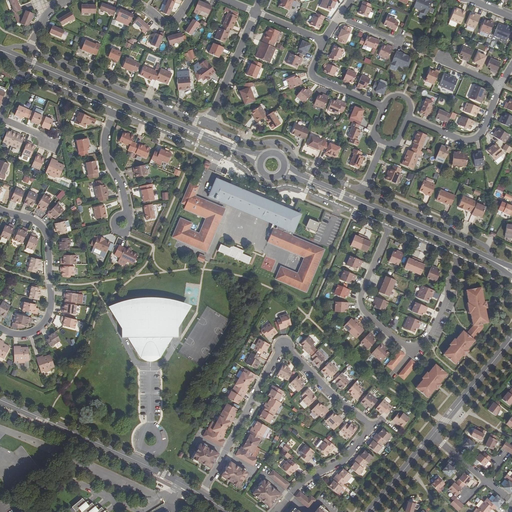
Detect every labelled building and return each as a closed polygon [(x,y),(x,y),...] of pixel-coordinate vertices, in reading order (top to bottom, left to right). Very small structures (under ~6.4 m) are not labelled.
[(12,9),(14,13),(17,12),(21,10),(17,1),(16,0),(9,0),(13,9),(12,9)] [(167,3),(163,13),(169,16),(175,2),(169,0),(166,0),(166,3),(167,3)] [(293,0),(281,0),(279,6),(289,10),(293,0)] [(331,0),(324,0),(321,7),(331,12),(334,6),(336,7),(337,3),(331,0)] [(427,15),(432,2),(429,0),(428,2),(426,0),(425,0),(416,0),(414,7),(421,10),(420,12),(427,15)] [(205,12),(209,14),(212,7),(203,3),(198,1),(196,7),(205,11),(205,12)] [(359,14),(367,17),(371,9),(370,8),(371,5),(364,1),(359,14)] [(109,15),(113,16),(116,9),(107,5),(102,4),(100,10),(110,13),(109,15)] [(81,5),(81,13),(86,13),(96,13),(96,5),(81,5)] [(237,16),(238,13),(225,8),(224,11),(228,13),(222,25),(232,29),(237,17),(237,16)] [(461,24),(466,12),(462,10),(462,11),(458,10),(458,9),(455,8),(450,20),(461,24)] [(126,21),(130,23),(134,15),(125,11),(120,9),(117,15),(127,19),(126,21)] [(20,24),(28,27),(30,23),(33,14),(26,11),(22,21),(20,24)] [(72,21),(75,19),(71,12),(63,17),(58,20),(62,25),(71,20),(72,21)] [(319,29),(324,17),(317,13),(315,17),(314,16),(310,25),(319,29)] [(466,25),(475,28),(480,16),(477,14),(476,16),(471,14),(466,25)] [(383,25),(396,30),(399,23),(395,21),(396,20),(387,16),(383,25)] [(141,31),(144,34),(150,27),(142,21),(139,18),(134,23),(142,30),(141,31)] [(198,27),(200,24),(193,19),(188,28),(185,32),(191,35),(197,27),(198,27)] [(480,31),(489,34),(494,22),(490,20),(490,22),(485,20),(480,31)] [(51,29),(49,33),(61,38),(64,30),(50,24),(48,28),(51,29)] [(493,37),(506,42),(511,30),(507,29),(505,28),(498,25),(493,37)] [(224,43),(229,32),(230,29),(223,26),(222,29),(219,28),(214,39),(224,43)] [(350,33),(351,29),(344,26),(342,30),(341,29),(338,37),(339,38),(337,41),(345,44),(350,33)] [(264,38),(275,43),(279,32),(270,28),(268,32),(267,35),(265,34),(264,38)] [(159,35),(156,34),(151,45),(158,48),(164,34),(160,32),(159,35)] [(167,37),(170,45),(174,43),(184,41),(181,33),(167,37)] [(377,47),(379,41),(367,36),(363,45),(372,49),(373,47),(376,49),(377,47)] [(92,53),(96,55),(100,45),(96,44),(96,45),(85,40),(81,50),(92,54),(92,53)] [(307,53),(311,45),(302,41),(297,53),(305,56),(306,52),(307,53)] [(256,57),(270,63),(276,48),(262,42),(256,57)] [(224,48),(213,43),(209,54),(219,58),(221,51),(222,52),(224,48)] [(378,55),(388,59),(393,47),(389,45),(388,47),(386,47),(382,45),(378,55)] [(335,46),(329,58),(337,62),(338,58),(340,59),(343,50),(335,46)] [(463,47),(459,55),(463,57),(462,59),(468,62),(473,51),(463,47)] [(113,62),(117,64),(122,53),(112,49),(108,57),(114,60),(113,62)] [(399,65),(406,68),(410,57),(403,54),(402,55),(400,54),(400,53),(397,51),(391,64),(398,67),(399,65)] [(477,68),(480,70),(486,57),(478,53),(474,63),(478,65),(477,68)] [(291,54),(286,63),(297,68),(299,62),(301,63),(303,59),(291,54)] [(137,72),(140,64),(126,58),(123,68),(127,69),(129,69),(128,70),(132,72),(133,70),(137,72)] [(196,72),(203,81),(215,72),(206,59),(199,64),(202,68),(196,72)] [(490,59),(487,67),(490,69),(489,71),(496,74),(500,63),(490,59)] [(247,75),(256,79),(260,67),(262,64),(254,61),(252,64),(251,64),(249,68),(250,68),(247,75)] [(337,68),(325,63),(323,66),(326,67),(323,74),(333,78),(337,68)] [(152,80),(152,79),(156,80),(159,72),(144,66),(140,75),(152,80)] [(159,72),(156,80),(160,81),(163,82),(168,84),(172,74),(160,69),(159,72)] [(347,70),(342,83),(346,84),(347,82),(353,85),(357,75),(347,70)] [(427,81),(434,84),(439,72),(435,70),(435,72),(430,70),(426,79),(426,78),(425,78),(425,79),(424,79),(424,80),(425,81),(425,82),(426,82),(427,81)] [(448,76),(444,74),(439,86),(452,92),(458,80),(451,77),(448,76)] [(285,80),(289,89),(302,84),(300,80),(298,81),(297,79),(296,76),(285,80)] [(361,76),(356,88),(360,89),(361,87),(367,90),(372,80),(361,76)] [(185,89),(190,89),(189,78),(177,79),(178,91),(182,90),(182,89),(185,89)] [(375,91),(383,95),(387,86),(375,81),(372,89),(375,90),(375,91)] [(253,83),(243,84),(244,90),(239,91),(241,97),(242,96),(244,100),(243,100),(245,105),(255,101),(250,88),(254,86),(253,83)] [(485,94),(487,90),(475,85),(469,99),(482,103),(484,97),(485,94)] [(296,96),(304,103),(313,93),(310,90),(308,92),(306,90),(303,88),(296,96)] [(314,105),(324,109),(329,97),(325,95),(324,97),(322,96),(318,95),(314,105)] [(343,112),(347,104),(343,102),(339,100),(338,102),(332,100),(328,110),(338,114),(339,112),(339,110),(343,112)] [(480,108),(467,103),(463,111),(475,116),(477,111),(478,112),(480,108)] [(435,108),(424,104),(420,113),(427,116),(428,114),(431,115),(435,108)] [(15,115),(22,118),(23,116),(27,118),(30,110),(19,106),(15,115)] [(254,119),(257,122),(264,117),(267,116),(260,106),(251,112),(255,118),(254,119)] [(350,117),(361,122),(363,118),(361,117),(364,111),(354,107),(350,117)] [(439,110),(435,118),(444,122),(444,121),(447,122),(451,115),(439,110)] [(31,122),(38,125),(39,123),(42,116),(35,112),(31,111),(28,118),(32,120),(31,122)] [(264,117),(272,129),(281,124),(273,112),(267,116),(264,117)] [(85,127),(86,124),(87,121),(88,122),(90,117),(79,113),(74,123),(85,127)] [(511,121),(511,116),(505,114),(504,117),(502,116),(499,122),(509,127),(511,121)] [(42,116),(39,123),(42,124),(42,127),(49,130),(53,120),(46,117),(42,116)] [(458,125),(469,130),(471,125),(473,125),(475,122),(462,116),(458,125)] [(348,137),(356,141),(360,131),(358,130),(359,125),(352,122),(351,127),(352,127),(348,137)] [(256,132),(262,129),(259,123),(253,126),(256,132)] [(291,134),(305,140),(309,130),(295,124),(291,134)] [(493,136),(504,143),(509,136),(499,129),(496,133),(495,132),(493,136)] [(12,133),(11,132),(7,131),(3,142),(11,146),(16,133),(13,131),(12,133)] [(125,150),(131,152),(132,152),(135,143),(132,142),(134,136),(130,135),(127,135),(120,132),(116,141),(127,145),(125,150)] [(415,143),(413,148),(420,151),(427,135),(418,132),(413,143),(415,143)] [(11,146),(19,149),(24,138),(21,136),(19,136),(20,134),(16,133),(11,146)] [(322,151),(326,142),(322,140),(311,136),(307,145),(311,147),(314,148),(318,150),(318,149),(322,151)] [(80,157),(88,155),(87,151),(89,150),(88,146),(88,143),(89,143),(88,140),(87,139),(76,141),(80,157)] [(31,143),(27,142),(22,154),(23,155),(29,158),(30,158),(35,146),(32,145),(31,144),(31,143)] [(330,154),(336,157),(340,148),(330,143),(329,144),(326,142),(322,151),(326,152),(330,154)] [(139,145),(135,143),(132,152),(136,153),(135,154),(146,158),(150,149),(139,144),(139,145)] [(486,150),(494,160),(503,153),(495,143),(493,145),(493,146),(490,149),(490,148),(486,150)] [(509,153),(511,148),(506,144),(502,149),(509,153)] [(437,157),(445,160),(450,148),(447,146),(446,147),(441,145),(437,157)] [(421,156),(423,152),(420,151),(413,148),(412,148),(411,151),(408,150),(406,155),(407,155),(404,161),(404,160),(402,165),(413,169),(419,155),(421,156)] [(159,153),(155,151),(151,159),(156,161),(157,159),(167,164),(171,154),(169,153),(165,151),(160,149),(159,153)] [(354,153),(349,165),(359,169),(364,157),(360,156),(362,152),(354,149),(352,153),(354,153)] [(452,164),(466,166),(468,153),(461,152),(458,152),(454,151),(452,164)] [(475,166),(484,165),(482,151),(478,152),(478,154),(473,155),(475,166)] [(41,155),(37,154),(32,167),(40,170),(45,159),(42,157),(40,157),(41,155)] [(55,176),(59,178),(64,166),(57,163),(51,160),(46,172),(49,174),(49,175),(55,178),(55,176)] [(0,178),(4,180),(10,165),(1,161),(0,162),(0,178)] [(98,173),(97,166),(96,166),(95,161),(86,163),(89,175),(87,175),(88,179),(98,177),(97,173),(98,173)] [(147,175),(145,165),(133,167),(134,172),(135,172),(135,174),(136,177),(147,175)] [(395,184),(401,169),(393,166),(392,170),(389,169),(388,173),(386,179),(395,184)] [(292,232),(293,233),(300,216),(294,213),(232,187),(232,186),(216,179),(209,197),(225,203),(225,202),(278,224),(277,226),(292,232)] [(424,181),(419,191),(424,193),(427,194),(426,194),(430,196),(435,185),(424,181)] [(195,196),(199,187),(190,183),(182,203),(186,205),(184,209),(198,215),(198,216),(205,219),(202,226),(202,227),(199,234),(189,230),(192,224),(180,219),(172,238),(207,252),(215,233),(222,216),(218,214),(217,216),(215,215),(219,206),(210,203),(204,201),(204,200),(195,196)] [(143,202),(154,200),(152,189),(153,188),(152,184),(140,186),(143,202)] [(107,191),(106,191),(106,189),(105,185),(103,185),(97,186),(94,187),(96,198),(97,198),(98,201),(108,200),(107,196),(108,196),(107,191)] [(15,201),(16,202),(19,203),(24,191),(16,188),(15,189),(10,201),(14,202),(15,201)] [(62,190),(56,197),(60,200),(66,193),(62,190)] [(448,204),(451,205),(455,196),(441,190),(436,200),(447,205),(448,204)] [(29,205),(32,206),(37,195),(29,191),(24,204),(27,206),(28,205),(29,205)] [(40,210),(44,212),(51,200),(43,196),(37,207),(40,208),(41,209),(40,210)] [(466,209),(473,212),(476,203),(477,202),(463,196),(458,207),(463,209),(463,208),(466,209)] [(476,215),(482,217),(486,207),(476,203),(473,212),(472,214),(475,216),(476,215)] [(147,220),(155,218),(152,204),(144,206),(147,220)] [(503,213),(511,216),(511,212),(511,206),(506,204),(503,213)] [(52,218),(54,220),(63,211),(56,205),(47,215),(49,218),(50,217),(52,218)] [(96,219),(107,217),(104,205),(93,208),(96,219)] [(223,208),(219,206),(215,215),(217,216),(218,214),(222,216),(225,209),(223,208)] [(319,224),(310,220),(307,227),(313,229),(313,230),(316,231),(317,232),(320,225),(319,224)] [(67,233),(64,221),(54,224),(56,232),(59,231),(60,235),(67,233)] [(0,237),(9,240),(15,226),(11,225),(10,227),(8,227),(5,225),(0,237)] [(279,247),(304,258),(298,274),(284,268),(282,272),(279,270),(277,275),(275,279),(306,292),(324,250),(291,236),(292,232),(277,226),(276,229),(284,233),(279,247)] [(14,240),(22,244),(28,230),(24,228),(23,231),(22,230),(19,229),(14,240)] [(268,242),(279,247),(284,233),(276,229),(273,228),(268,242)] [(26,247),(34,251),(39,239),(36,238),(34,238),(35,235),(32,233),(26,247)] [(351,246),(359,249),(364,237),(360,235),(359,237),(358,237),(355,235),(351,246)] [(101,251),(106,253),(110,243),(104,240),(102,239),(102,238),(98,236),(93,247),(94,248),(101,251)] [(367,252),(371,242),(368,241),(367,240),(367,238),(364,237),(359,249),(367,252)] [(59,250),(69,250),(69,242),(69,238),(61,238),(61,242),(59,242),(59,250)] [(114,255),(133,264),(138,255),(119,245),(114,255)] [(221,245),(218,251),(249,265),(252,258),(243,254),(244,251),(231,246),(230,248),(221,245)] [(389,261),(398,265),(403,253),(399,252),(398,253),(396,252),(393,251),(389,261)] [(60,260),(60,264),(74,264),(74,255),(62,255),(62,259),(62,260),(60,260)] [(346,265),(356,270),(357,267),(358,265),(360,265),(362,261),(350,256),(346,265)] [(28,269),(36,271),(37,267),(39,268),(41,260),(31,258),(29,265),(28,269)] [(404,269),(412,272),(417,260),(414,258),(413,261),(411,260),(408,259),(404,269)] [(420,276),(425,265),(421,264),(420,263),(421,261),(417,260),(412,272),(420,276)] [(436,282),(440,272),(437,271),(435,270),(436,268),(432,266),(426,279),(436,282)] [(62,276),(74,276),(74,267),(61,267),(60,271),(62,271),(62,272),(62,276)] [(340,280),(350,284),(351,281),(352,279),(354,280),(356,276),(344,271),(340,280)] [(396,281),(386,276),(384,279),(384,281),(382,280),(380,283),(392,289),(396,281)] [(389,297),(392,289),(380,283),(379,287),(381,288),(380,289),(379,292),(389,297)] [(334,294),(344,299),(345,296),(346,293),(348,294),(350,290),(338,285),(334,294)] [(431,294),(432,295),(434,291),(421,285),(416,297),(427,302),(429,297),(431,294)] [(39,288),(31,286),(31,290),(29,298),(39,300),(41,292),(38,292),(39,288)] [(463,355),(464,356),(469,351),(467,350),(475,340),(473,339),(476,336),(483,327),(483,324),(488,323),(485,308),(487,308),(486,301),(484,302),(481,287),(466,290),(468,302),(467,303),(469,313),(470,313),(473,326),(467,333),(463,330),(443,354),(455,364),(463,355)] [(65,301),(77,303),(78,294),(73,294),(64,292),(64,296),(65,297),(65,301)] [(383,311),(387,301),(375,296),(373,301),(375,301),(374,303),(372,307),(383,311)] [(0,306),(0,314),(1,315),(0,316),(4,318),(9,308),(10,306),(2,302),(0,306)] [(335,312),(346,313),(346,310),(346,307),(348,307),(348,303),(335,302),(335,312)] [(411,311),(421,316),(423,313),(424,311),(426,311),(427,307),(415,302),(411,311)] [(37,314),(38,310),(37,310),(37,308),(38,305),(26,303),(24,311),(37,314)] [(62,312),(76,314),(77,305),(64,304),(64,307),(64,309),(62,309),(62,312)] [(180,324),(188,311),(183,309),(176,307),(169,305),(162,304),(155,304),(148,304),(141,304),(134,305),(127,306),(120,308),(113,311),(111,312),(112,312),(113,311),(115,315),(114,316),(119,324),(121,324),(122,338),(128,338),(134,347),(135,347),(135,350),(140,358),(160,358),(165,350),(165,347),(166,347),(172,338),(178,338),(178,324),(180,324)] [(277,321),(280,329),(284,328),(283,327),(287,326),(291,324),(288,314),(279,317),(280,320),(277,321)] [(21,329),(22,325),(26,326),(27,323),(27,321),(30,322),(31,318),(17,315),(15,323),(13,323),(12,328),(17,329),(21,329)] [(75,329),(77,320),(62,316),(61,320),(64,321),(63,326),(75,329)] [(418,325),(419,326),(421,322),(408,316),(403,328),(414,333),(416,328),(418,325)] [(343,327),(350,333),(359,323),(356,320),(354,322),(353,321),(351,318),(343,327)] [(271,337),(277,332),(270,323),(261,331),(266,337),(269,335),(271,337)] [(356,338),(364,330),(361,328),(360,327),(362,325),(359,323),(350,333),(356,338)] [(46,340),(50,347),(60,341),(55,332),(48,336),(49,338),(46,340)] [(368,349),(375,341),(373,339),(371,337),(373,336),(370,333),(361,342),(368,349)] [(305,351),(308,354),(315,347),(312,345),(314,342),(308,336),(300,344),(304,348),(306,350),(305,351)] [(266,352),(270,345),(260,339),(254,350),(261,354),(263,351),(266,352)] [(3,344),(0,341),(0,357),(4,359),(10,347),(3,344)] [(383,348),(384,346),(381,343),(372,354),(381,362),(389,354),(386,350),(383,348)] [(21,348),(14,348),(14,361),(18,361),(18,363),(25,363),(25,361),(29,361),(28,347),(21,348)] [(393,370),(405,355),(400,350),(387,365),(393,370)] [(312,361),(318,367),(326,359),(318,351),(312,357),(314,359),(312,361)] [(260,362),(257,361),(259,357),(252,353),(246,364),(256,369),(260,362)] [(43,357),(37,359),(41,372),(45,371),(45,373),(52,370),(51,369),(55,368),(50,355),(43,357)] [(404,380),(417,364),(411,360),(399,375),(404,380)] [(327,376),(329,374),(332,377),(338,371),(329,363),(321,370),(327,376)] [(428,373),(416,388),(428,398),(435,389),(437,390),(441,384),(440,383),(447,374),(435,364),(428,373)] [(290,369),(283,365),(277,375),(288,380),(292,373),(289,371),(290,369)] [(239,379),(249,384),(253,377),(252,377),(254,374),(245,369),(239,379)] [(336,384),(341,390),(349,382),(341,373),(335,380),(337,382),(336,384)] [(304,381),(298,375),(290,383),(298,392),(305,386),(302,383),(304,381)] [(234,388),(242,393),(244,391),(245,391),(249,384),(239,379),(234,388)] [(354,397),(357,400),(363,393),(360,390),(362,388),(355,382),(348,391),(352,394),(354,396),(354,397)] [(272,389),(268,396),(271,398),(278,401),(283,392),(275,387),(273,390),(272,389)] [(240,396),(242,393),(234,388),(228,398),(238,403),(242,397),(240,396)] [(311,392),(308,389),(302,396),(304,398),(302,400),(308,406),(316,399),(313,395),(310,393),(311,392)] [(502,399),(509,405),(511,402),(511,390),(509,392),(508,392),(502,399)] [(367,407),(369,405),(372,407),(377,401),(368,393),(361,402),(367,407)] [(268,405),(266,408),(275,413),(281,403),(278,402),(278,401),(271,398),(267,404),(268,405)] [(382,414),(384,412),(387,414),(392,408),(383,400),(376,409),(382,414)] [(487,410),(495,416),(501,409),(497,406),(500,403),(496,400),(494,403),(493,402),(487,410)] [(322,417),(328,411),(326,408),(325,409),(322,406),(319,403),(311,411),(317,417),(319,415),(322,417)] [(222,414),(230,419),(232,416),(233,416),(237,409),(227,404),(222,414)] [(263,411),(260,417),(269,423),(275,413),(266,408),(265,411),(263,411)] [(375,411),(371,415),(375,420),(380,416),(375,411)] [(337,428),(343,421),(340,418),(339,419),(337,416),(334,413),(326,421),(332,427),(334,425),(337,428)] [(398,413),(393,420),(396,423),(396,422),(399,424),(403,427),(410,419),(403,413),(401,416),(398,413)] [(222,414),(216,424),(226,429),(230,422),(229,422),(230,419),(222,414)] [(255,429),(253,432),(262,437),(267,427),(257,422),(253,428),(255,429)] [(211,433),(220,438),(221,435),(223,435),(226,429),(216,424),(211,433)] [(350,425),(348,427),(346,424),(340,430),(348,439),(356,431),(350,425)] [(468,426),(465,433),(470,436),(474,429),(468,426)] [(391,436),(383,429),(380,433),(378,435),(379,436),(377,439),(383,444),(385,441),(386,442),(391,436)] [(471,436),(481,441),(485,431),(481,429),(480,432),(474,429),(471,436)] [(221,446),(225,441),(220,438),(211,433),(206,430),(203,437),(221,446)] [(250,435),(246,441),(256,447),(262,437),(253,432),(251,435),(250,435)] [(496,436),(491,434),(485,446),(486,446),(493,450),(497,441),(494,439),(496,436)] [(330,453),(335,447),(326,439),(323,441),(318,448),(325,454),(327,451),(330,453)] [(383,444),(377,439),(374,442),(373,441),(371,443),(368,447),(376,453),(381,447),(383,444)] [(464,447),(470,452),(475,445),(468,439),(463,446),(461,445),(458,448),(461,450),(464,447)] [(256,447),(246,441),(243,448),(244,448),(242,452),(251,457),(251,456),(256,447)] [(192,457),(211,468),(219,454),(200,444),(196,452),(195,451),(192,457)] [(282,449),(286,453),(291,448),(286,444),(282,449)] [(300,456),(307,462),(310,459),(309,458),(312,456),(315,452),(306,445),(301,452),(303,453),(300,456)] [(254,466),(257,460),(251,456),(251,457),(242,452),(239,450),(235,456),(254,466)] [(365,451),(362,454),(360,457),(361,458),(359,460),(365,465),(367,463),(368,463),(373,457),(365,451)] [(472,463),(476,466),(479,462),(484,466),(491,458),(485,453),(482,456),(480,454),(475,459),(472,463)] [(442,471),(449,477),(455,470),(449,465),(452,462),(449,459),(446,463),(448,464),(442,471)] [(365,465),(359,460),(357,463),(355,462),(353,465),(351,468),(359,475),(363,469),(363,468),(365,465)] [(295,470),(298,466),(291,461),(289,463),(286,462),(281,468),(289,475),(292,472),(295,469),(295,470)] [(227,479),(238,487),(248,473),(230,462),(222,475),(227,478),(227,479)] [(351,476),(343,469),(340,473),(338,475),(340,476),(337,479),(343,484),(346,481),(346,482),(351,476)] [(269,476),(285,489),(290,484),(273,470),(269,476)] [(466,485),(473,476),(469,473),(467,475),(464,473),(459,480),(456,482),(462,487),(465,485),(466,485)] [(511,479),(510,477),(507,475),(504,478),(508,481),(503,488),(510,493),(511,490),(511,479)] [(431,484),(439,493),(444,488),(442,486),(445,484),(439,478),(431,484)] [(343,484),(337,479),(335,482),(334,481),(332,483),(329,487),(337,494),(342,487),(341,487),(343,484)] [(265,502),(271,507),(281,495),(264,480),(253,494),(264,503),(265,502)] [(456,496),(461,490),(454,483),(452,485),(448,489),(455,495),(451,499),(453,501),(450,504),(453,507),(458,501),(456,498),(457,497),(456,496)] [(295,497),(309,509),(316,500),(310,496),(308,499),(299,492),(295,497)] [(504,501),(497,495),(491,502),(487,499),(484,502),(493,508),(494,510),(497,507),(498,508),(504,501)] [(71,507),(75,511),(78,508),(81,511),(90,504),(87,501),(85,502),(82,498),(71,507)] [(453,507),(456,509),(461,503),(458,501),(453,507)] [(81,511),(94,511),(99,508),(97,505),(95,507),(91,502),(90,504),(81,511)] [(405,511),(412,511),(415,504),(408,502),(405,511)] [(480,511),(489,511),(493,508),(484,502),(478,510),(480,511)] [(456,509),(458,511),(464,506),(461,503),(456,509)]
